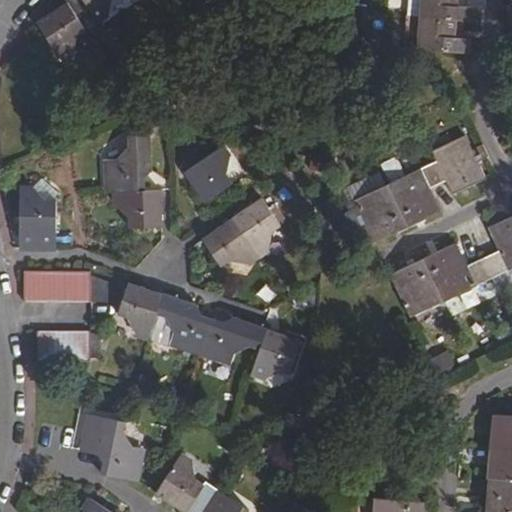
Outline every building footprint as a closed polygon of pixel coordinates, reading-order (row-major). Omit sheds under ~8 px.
[(65,0),(67,2),(38,22),(63,57),(75,50),(78,33),(110,12),(112,0),(65,0)] [(426,0),(425,17),(461,21),(476,23),(477,8),(462,6),(462,0),(426,0)] [(425,17),(422,50),(473,55),(474,40),(459,38),(461,21),(425,17)] [(400,84),(355,104),(359,114),(404,93),(400,84)] [(464,134),(432,151),(437,162),(446,180),(453,194),(486,178),(478,163),(475,156),(464,134)] [(150,168),(151,139),(129,137),(130,147),(117,160),(108,160),(107,190),(119,191),(118,204),(132,216),(131,225),(159,225),(160,190),(143,190),(144,175),(150,168)] [(224,145),(186,171),(206,200),(232,183),(228,176),(232,157),(224,145)] [(480,154),(475,156),(478,163),(489,157),(483,146),(477,148),(480,154)] [(437,162),(391,184),(410,226),(441,211),(430,188),(446,180),(437,162)] [(355,201),(365,220),(376,241),(410,226),(391,184),(355,201)] [(20,186),(19,245),(55,246),(56,200),(46,200),(35,187),(20,186)] [(263,197),(204,237),(222,264),(229,259),(248,263),(270,248),(273,230),(281,224),(263,197)] [(494,276),(511,267),(511,217),(490,227),(501,251),(486,259),(494,276)] [(444,301),(494,276),(486,259),(469,266),(458,243),(424,260),(444,301)] [(411,317),(444,301),(424,260),(390,275),(411,317)] [(27,271),(26,299),(91,302),(92,273),(27,271)] [(199,306),(129,282),(118,313),(129,316),(137,333),(149,336),(157,314),(168,317),(175,333),(171,343),(232,363),(236,352),(250,345),(261,349),(253,372),(264,376),(281,367),(290,370),(300,339),(231,317),(224,321),(202,313),(199,306)] [(92,332),(40,330),(38,358),(91,360),(92,332)] [(126,423),(89,415),(83,448),(97,451),(104,462),(102,472),(138,479),(144,449),(133,446),(123,431),(126,423)] [(511,417),(494,417),(491,449),(511,450),(511,417)] [(511,450),(491,449),(489,480),(511,481),(511,450)] [(183,454),(160,490),(191,511),(249,511),(250,510),(207,480),(204,483),(197,478),(195,461),(183,454)] [(511,511),(511,481),(489,480),(486,511),(511,511)] [(424,511),(425,500),(375,496),(373,511),(424,511)] [(112,511),(92,499),(85,509),(85,511),(112,511)]
